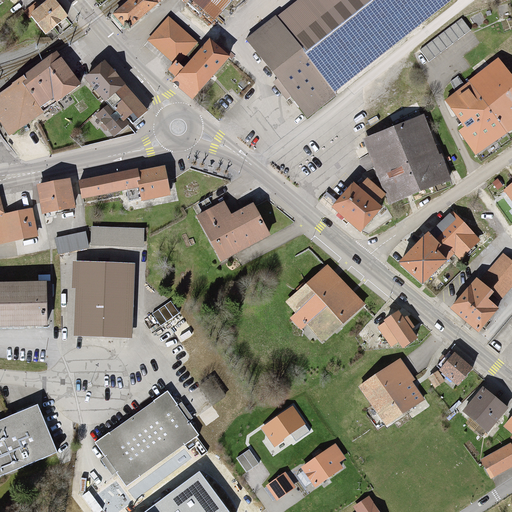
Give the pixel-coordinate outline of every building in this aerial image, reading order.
[(55,0),(34,17),(46,33),(67,16),(55,0)] [(135,0),(116,16),(127,29),(162,0),(135,0)] [(190,0),(214,20),(230,0),(190,0)] [(297,0),(244,42),(305,118),(454,0),(297,0)] [(164,72),(192,96),(225,58),(206,41),(201,46),(169,19),(149,43),(172,63),(164,72)] [(462,21),(421,52),(429,64),(471,33),(462,21)] [(0,116),(6,125),(12,134),(25,125),(40,115),(37,110),(39,109),(52,100),(55,105),(80,88),(66,68),(57,55),(0,93),(0,116)] [(511,78),(499,60),(443,101),(463,127),(455,133),(474,158),(493,144),(511,129),(511,78)] [(150,112),(107,62),(86,80),(111,106),(96,118),(104,127),(115,141),(129,129),(136,124),(150,112)] [(421,117),(362,141),(389,207),(448,183),(421,117)] [(166,168),(81,181),(84,200),(143,190),(145,200),(170,196),(166,168)] [(70,180),(39,186),(44,213),(76,207),(70,180)] [(346,184),(327,209),(359,232),(385,197),(363,181),(356,191),(346,184)] [(511,183),(503,192),(511,203),(511,183)] [(197,217),(218,259),(267,234),(252,204),(227,217),(221,205),(197,217)] [(33,211),(0,218),(0,246),(39,238),(33,211)] [(424,232),(395,262),(419,285),(451,253),(459,260),(478,240),(450,213),(428,236),(424,232)] [(146,231),(92,228),(91,248),(145,250),(146,231)] [(86,234),(55,240),(58,256),(90,250),(86,234)] [(477,277),(451,308),(481,332),(497,311),(486,302),(493,293),(500,299),(511,286),(511,261),(505,255),(481,280),(477,277)] [(132,336),(133,266),(75,265),(75,289),(79,289),(78,334),(132,336)] [(360,304),(325,266),(286,303),(296,313),(291,318),(301,329),(306,325),(321,340),(360,304)] [(49,284),(0,284),(0,324),(49,324),(49,284)] [(412,338),(395,312),(382,320),(384,323),(377,328),(390,346),(396,342),(399,346),(412,338)] [(180,316),(170,323),(175,332),(186,325),(180,316)] [(468,370),(452,355),(439,368),(456,384),(468,370)] [(366,397),(385,425),(423,401),(408,377),(413,374),(404,359),(355,391),(361,400),(366,397)] [(436,373),(427,378),(435,390),(443,384),(436,373)] [(212,378),(200,386),(214,407),(226,399),(212,378)] [(479,389),(460,411),(486,432),(504,410),(479,389)] [(169,393),(96,443),(128,488),(200,438),(169,393)] [(274,445),(305,424),(293,407),(262,428),(274,445)] [(38,408),(0,422),(0,473),(55,452),(38,408)] [(511,412),(501,427),(511,435),(511,412)] [(314,490),(350,466),(335,444),(299,469),(314,490)] [(511,451),(509,446),(480,461),(490,481),(511,469),(511,451)] [(246,471),(258,464),(249,451),(238,458),(246,471)] [(230,511),(199,471),(144,511),(230,511)] [(276,501),(295,489),(284,472),(265,484),(276,501)]
